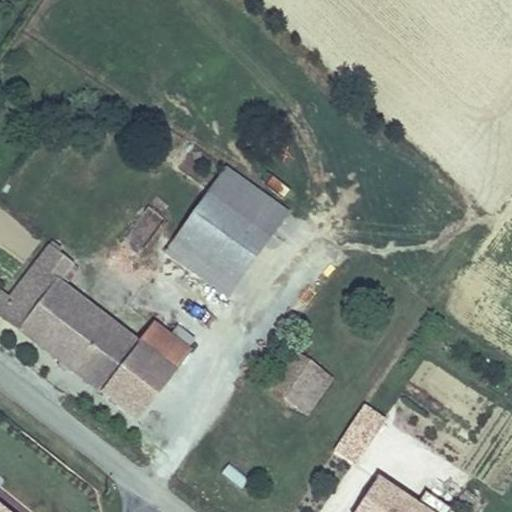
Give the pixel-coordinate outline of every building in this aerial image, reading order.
[(271,234),(287,211),(226,166),(210,189),(271,234)] [(243,275),(271,234),(210,189),(180,230),(243,275)] [(143,252),(164,218),(149,209),(128,243),(143,252)] [(180,230),(169,246),(231,291),(243,275),(180,230)] [(48,282),(62,260),(49,249),(1,315),(103,395),(139,348),(59,288),(48,282)] [(72,266),(62,260),(48,282),(59,288),(72,266)] [(139,348),(103,395),(135,416),(184,348),(153,327),(139,348)] [(327,379),(290,351),(269,384),(302,411),(327,379)] [(362,403),(332,450),(357,465),(387,418),(362,403)] [(414,511),(410,509),(371,482),(349,511),(414,511)] [(410,509),(414,511),(442,511),(420,496),(410,509)]
